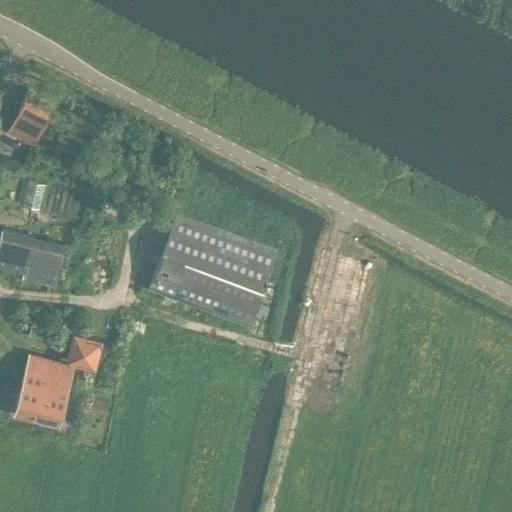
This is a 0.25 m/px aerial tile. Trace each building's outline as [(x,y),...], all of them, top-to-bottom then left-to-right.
[(80,224),(98,175),(30,151),(34,144),(55,103),(28,89),(24,100),(8,131),(0,153),(0,207),(7,210),(10,201),(54,215),(80,224)] [(248,325),(276,249),(177,212),(149,288),(248,325)] [(0,273),(54,287),(65,244),(1,229),(0,234),(0,273)] [(28,335),(45,340),(48,330),(31,326),(28,335)] [(94,367),(101,340),(74,333),(67,360),(94,367)] [(60,421),(65,403),(74,366),(73,365),(71,373),(39,365),(41,358),(28,354),(15,410),(60,421)]
